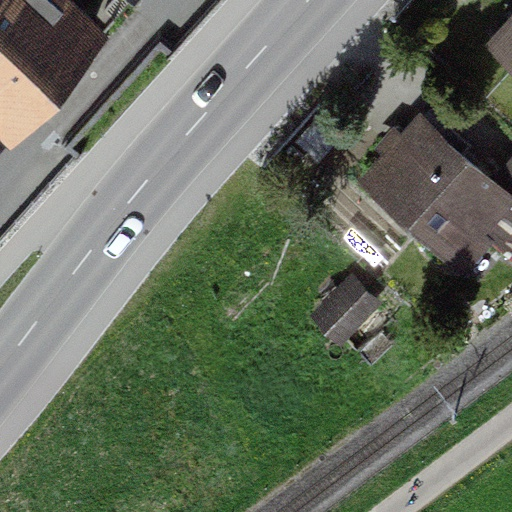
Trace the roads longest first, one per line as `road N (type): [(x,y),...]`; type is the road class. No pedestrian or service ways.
road 1 (primary): [(309,0),(175,146),(0,369)]
road 2 (track): [(392,511),(511,421)]
